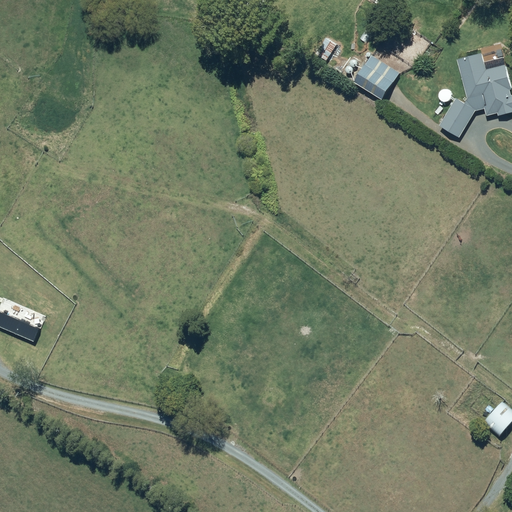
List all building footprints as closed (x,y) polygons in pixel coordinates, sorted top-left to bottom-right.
[(365,24),(355,34),(360,40),(371,30),(365,24)] [(327,37),(317,54),(328,60),(338,44),(327,37)] [(458,98),(442,125),(461,137),(478,110),(486,108),(488,115),(500,112),(500,115),(511,112),(511,91),(511,89),(511,88),(511,84),(507,64),(488,69),(484,52),(460,58),(470,99),(467,103),(458,98)] [(374,55),(357,82),(384,99),(401,72),(374,55)] [(511,408),(503,402),(486,423),(502,436),(511,423),(511,408)]
